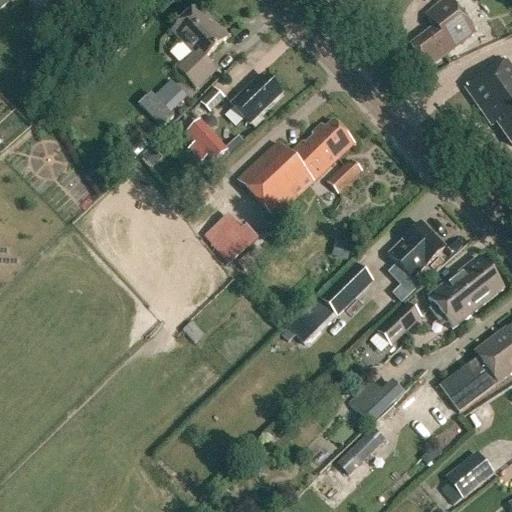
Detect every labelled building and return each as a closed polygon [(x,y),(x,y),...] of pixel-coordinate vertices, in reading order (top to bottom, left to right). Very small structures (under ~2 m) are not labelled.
[(409,48),(426,71),(474,35),(452,7),(447,0),(446,0),(424,17),(434,29),(409,48)] [(176,72),(195,92),(215,72),(205,62),(227,41),(196,8),(170,33),(192,57),(176,72)] [(511,71),(505,63),(465,91),(491,129),(495,126),(511,149),(511,148),(511,71)] [(231,108),(249,127),(271,106),(270,105),(279,96),(262,78),(231,108)] [(185,99),(176,89),(165,100),(166,102),(163,106),(171,115),(175,111),(174,109),(185,99)] [(200,106),(209,115),(224,100),(214,91),(200,106)] [(171,120),(153,100),(141,112),(159,131),(171,120)] [(188,151),(200,164),(207,159),(213,165),(225,154),(198,124),(186,136),(194,145),(188,151)] [(302,145),(288,158),(276,146),(236,184),(273,222),(353,146),(333,124),(324,132),(321,128),(311,137),(315,141),(306,149),(302,145)] [(327,187),(337,198),(361,176),(350,165),(327,187)] [(257,242),(246,229),(241,234),(227,219),(203,241),(228,269),(257,242)] [(387,258),(411,283),(425,268),(426,269),(444,251),(420,226),(402,244),(387,258)] [(346,262),(350,247),(337,244),(333,259),(346,262)] [(428,301),(452,332),(502,292),(478,261),(428,301)] [(370,289),(353,272),(340,284),(318,305),(335,323),(370,289)] [(409,307),(378,337),(392,351),(423,322),(409,307)] [(473,356),(475,358),(436,388),(456,415),(495,385),(497,387),(511,375),(511,329),(506,334),(504,332),(473,356)] [(349,407),(370,430),(405,398),(393,384),(380,396),(372,386),(349,407)] [(348,478),(383,443),(372,432),(337,467),(348,478)] [(443,477),(461,499),(493,474),(476,452),(443,477)] [(213,503),(224,509),(231,498),(219,491),(213,503)]
